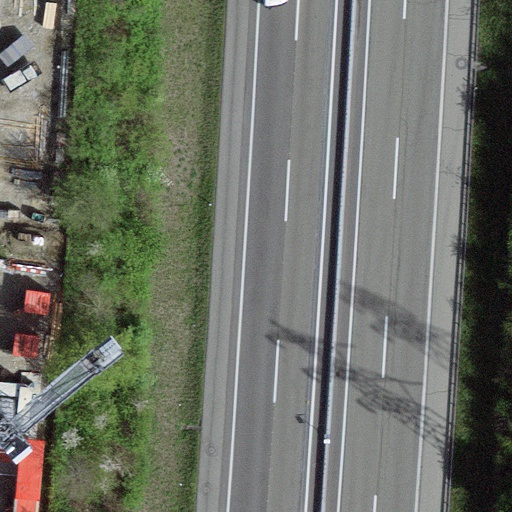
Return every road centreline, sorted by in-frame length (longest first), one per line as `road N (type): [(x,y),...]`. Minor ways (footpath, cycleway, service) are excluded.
road 1 (motorway): [(298,0),(266,511)]
road 2 (motorway): [(374,511),(405,0)]
